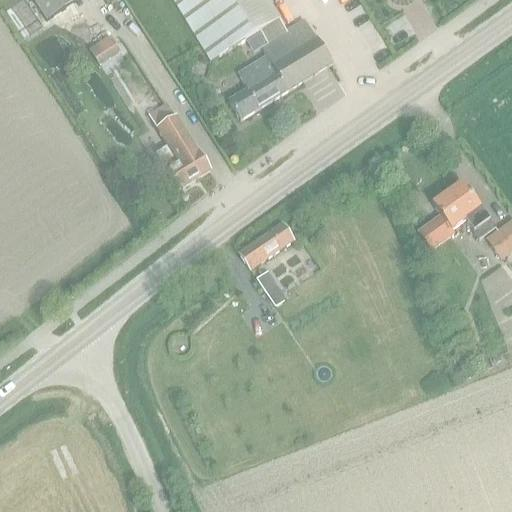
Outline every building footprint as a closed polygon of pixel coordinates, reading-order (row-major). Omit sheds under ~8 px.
[(29,0),(46,26),(79,4),(76,0),(29,0)] [(278,25),(262,0),(171,0),(209,65),(278,25)] [(239,123),(332,66),(306,23),(261,50),(267,60),(238,76),(247,92),(228,103),(239,123)] [(177,166),(165,173),(179,194),(219,168),(205,147),(197,152),(175,118),(154,131),(177,166)] [(478,243),(495,231),(461,187),(431,210),(450,234),(463,224),(478,243)] [(499,263),(511,253),(511,224),(511,223),(484,243),(499,263)] [(252,273),(295,242),(283,225),(240,257),(252,273)] [(266,275),(255,283),(266,300),(278,292),(266,275)] [(464,349),(477,344),(467,319),(454,323),(464,349)]
